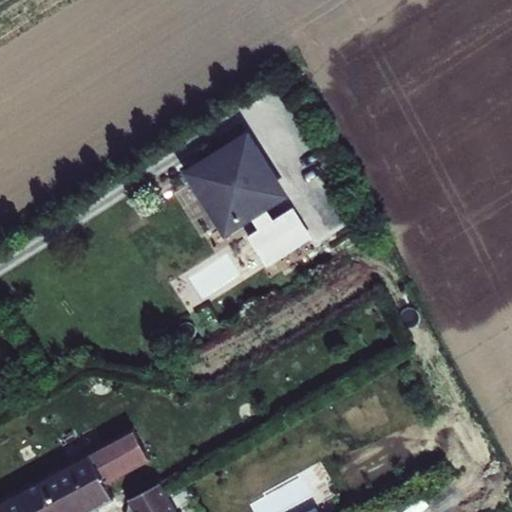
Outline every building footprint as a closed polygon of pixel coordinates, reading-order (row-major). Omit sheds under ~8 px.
[(261,164),(207,199),(217,214),(232,238),(241,253),(264,239),(278,229),(296,218),(261,164)] [(217,214),(210,218),(226,242),(232,238),(217,214)] [(264,239),(275,256),(275,255),(289,246),(278,229),(264,239)] [(289,246),(275,255),(293,283),(325,263),(307,235),(289,246)] [(293,283),(275,255),(275,256),(265,262),(283,290),(293,283)] [(181,511),(180,509),(172,511),(120,511),(118,508),(159,485),(143,456),(45,511),(181,511)]
